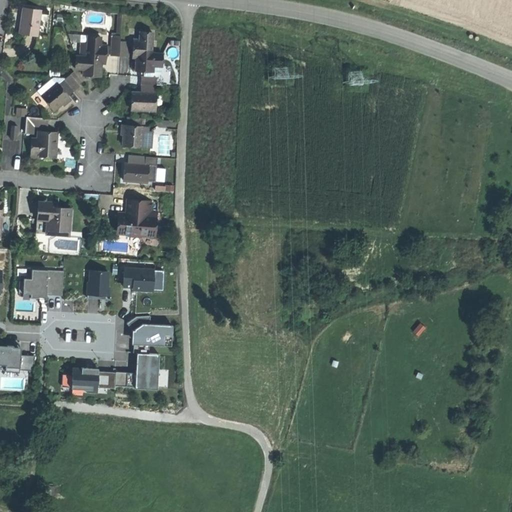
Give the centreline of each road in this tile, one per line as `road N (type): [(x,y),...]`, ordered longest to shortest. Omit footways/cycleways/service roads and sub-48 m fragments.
road 1 (track): [(258,511),(267,449),(247,430),(205,421),(187,383),(180,225),(187,0)]
road 2 (tertiary): [(511,81),(329,18),(188,0)]
road 3 (track): [(205,421),(40,410),(24,511)]
road 4 (residential): [(0,178),(82,184),(92,177),(94,117)]
road 5 (residential): [(43,334),(57,320),(96,322),(104,343),(95,350),(59,348)]
